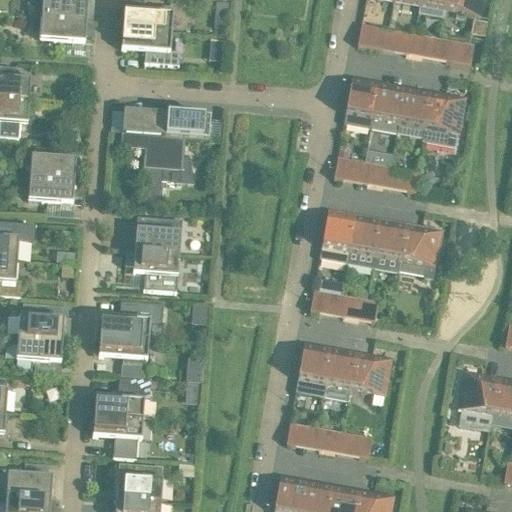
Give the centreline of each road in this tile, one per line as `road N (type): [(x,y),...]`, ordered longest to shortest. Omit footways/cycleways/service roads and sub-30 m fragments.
road 1 (residential): [(68,511),(101,85)]
road 2 (residential): [(329,102),(101,85)]
road 3 (residential): [(264,461),(288,327)]
road 4 (residential): [(288,327),(311,198)]
